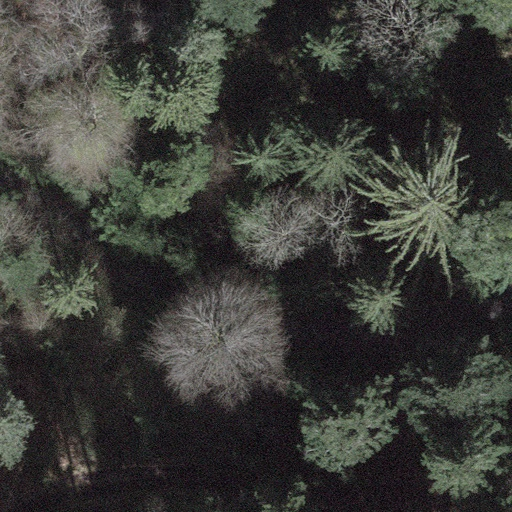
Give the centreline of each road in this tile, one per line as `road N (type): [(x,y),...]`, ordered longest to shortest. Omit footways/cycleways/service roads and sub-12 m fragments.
road 1 (track): [(0,184),(194,311),(294,329),(409,330),(511,293)]
road 2 (track): [(7,511),(82,472),(196,469),(333,489),(445,493),(511,465)]
